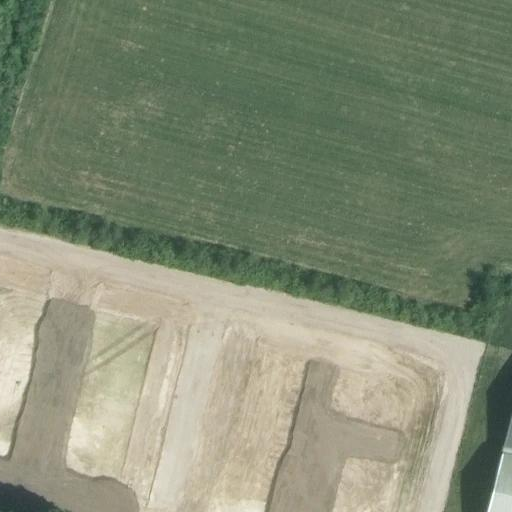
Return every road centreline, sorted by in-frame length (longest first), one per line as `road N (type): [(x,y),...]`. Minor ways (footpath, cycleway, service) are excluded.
road 1 (residential): [(214,292),(466,353),(429,511)]
road 2 (residential): [(0,241),(214,292)]
road 3 (residential): [(214,292),(171,487)]
